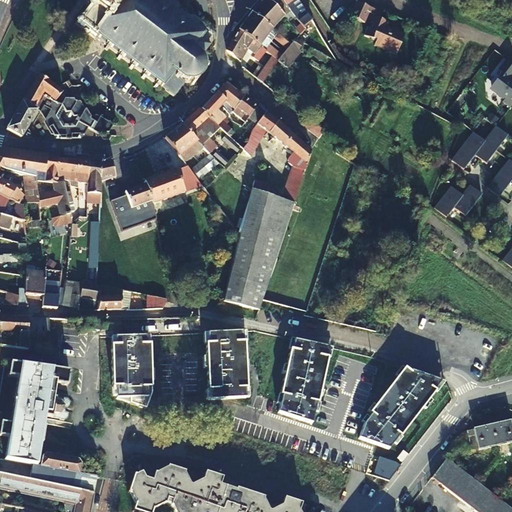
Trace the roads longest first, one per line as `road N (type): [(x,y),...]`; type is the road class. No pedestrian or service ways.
road 1 (residential): [(469,400),(441,373),(195,312),(0,308)]
road 2 (residential): [(0,140),(95,153),(121,148),(203,91),(218,62)]
road 3 (residential): [(379,511),(469,400)]
